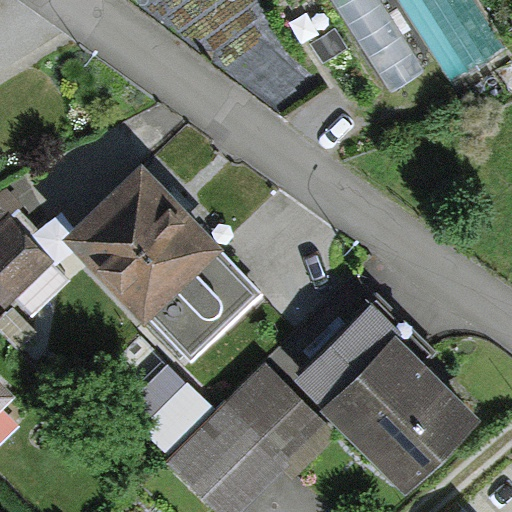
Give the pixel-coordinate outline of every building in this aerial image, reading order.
[(336,0),(393,86),(440,55),(464,92),(511,60),(511,55),(476,0),(336,0)] [(147,163),(67,235),(145,322),(153,314),(197,362),(269,297),(147,163)] [(43,312),(73,282),(0,208),(0,303),(6,309),(23,292),(43,312)] [(402,485),(474,413),(366,307),(294,379),(402,485)] [(128,406),(166,446),(214,401),(176,361),(128,406)] [(224,511),(237,511),(325,426),(266,367),(172,459),(224,511)] [(0,406),(11,396),(0,384),(0,406)]
